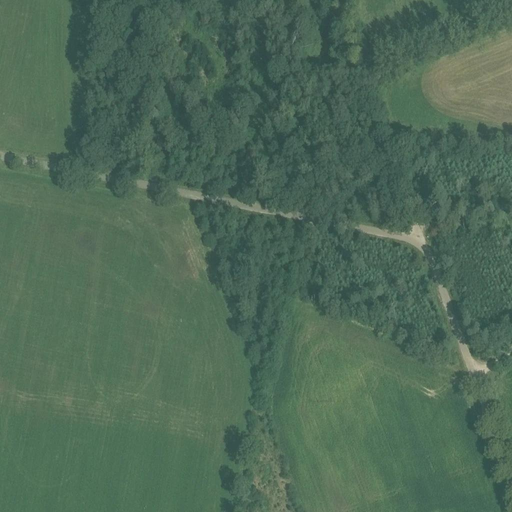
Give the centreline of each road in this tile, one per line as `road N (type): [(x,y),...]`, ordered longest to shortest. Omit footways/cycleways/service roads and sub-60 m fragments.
road 1 (unclassified): [(511,478),(428,251),(417,241),(0,157)]
road 2 (track): [(511,7),(402,56),(367,86),(422,245)]
